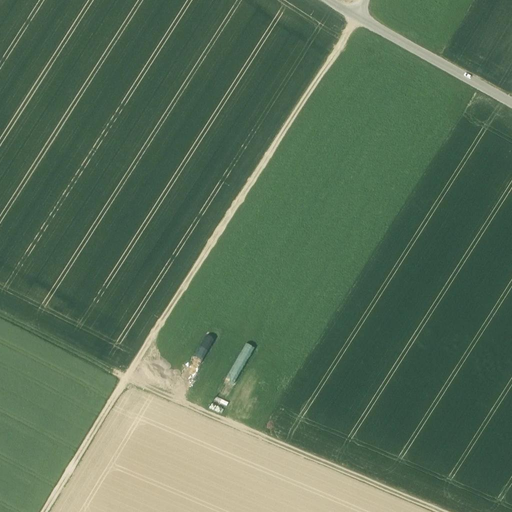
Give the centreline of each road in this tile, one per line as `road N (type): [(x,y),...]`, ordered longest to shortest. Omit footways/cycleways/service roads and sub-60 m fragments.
road 1 (track): [(124,377),(354,17)]
road 2 (track): [(124,377),(441,511)]
road 3 (unclassified): [(328,0),(511,103)]
road 4 (track): [(50,511),(124,377)]
road 5 (track): [(124,377),(0,314)]
